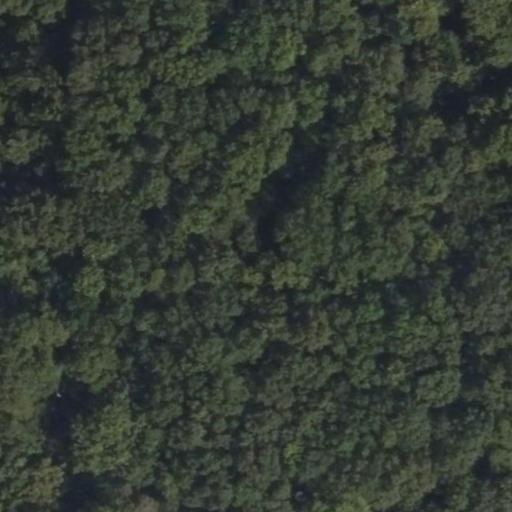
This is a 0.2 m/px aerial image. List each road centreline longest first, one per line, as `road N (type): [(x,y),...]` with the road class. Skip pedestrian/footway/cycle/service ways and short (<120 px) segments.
road 1 (track): [(0,207),(250,274),(310,0)]
road 2 (track): [(511,356),(250,274),(206,511)]
